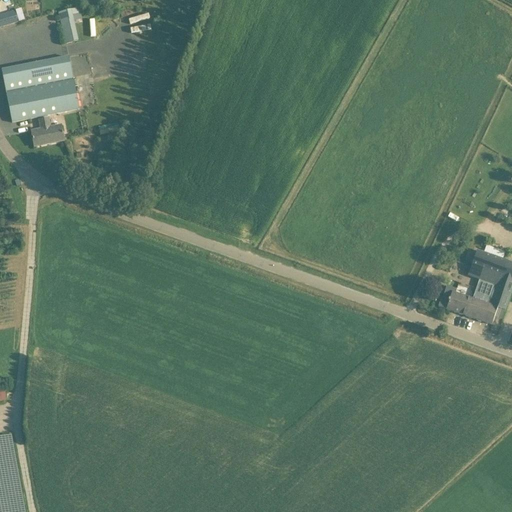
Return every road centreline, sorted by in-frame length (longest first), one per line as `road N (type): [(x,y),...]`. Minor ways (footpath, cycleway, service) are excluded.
road 1 (unclassified): [(511,353),(92,206),(32,174)]
road 2 (unclassified): [(33,511),(17,421),(32,174)]
